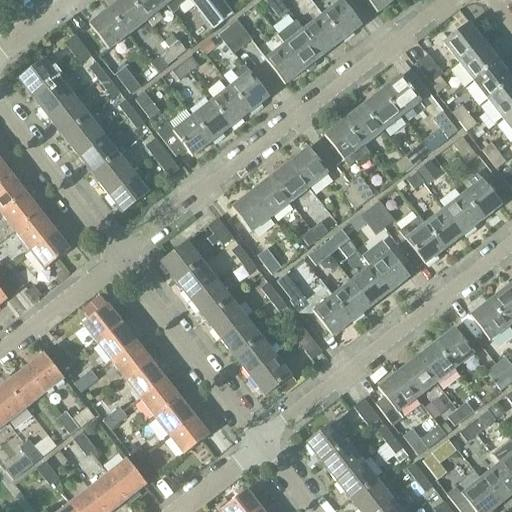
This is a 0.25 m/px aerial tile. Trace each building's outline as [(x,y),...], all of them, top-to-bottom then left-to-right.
[(130,0),(121,0),(108,10),(127,36),(147,21),(130,0)] [(160,0),(130,0),(147,21),(152,28),(163,20),(157,13),(166,6),(160,0)] [(160,0),(166,6),(172,14),(176,11),(178,7),(186,0),(160,0)] [(222,23),(204,0),(192,0),(191,1),(213,30),(222,23)] [(204,0),(222,23),(232,15),(219,0),(204,0)] [(281,2),(279,0),(264,0),(271,10),(281,2)] [(394,0),(365,0),(377,14),(394,0)] [(341,1),(322,16),(342,41),(361,26),(341,1)] [(127,36),(108,10),(88,25),(108,51),(127,36)] [(322,16),(303,31),(323,56),(342,41),(322,16)] [(284,46),(303,71),(304,71),(308,72),(315,67),(314,63),(323,56),(303,31),(296,21),(277,36),(284,45),(284,46)] [(237,22),(227,29),(242,48),(251,41),(237,22)] [(443,43),(457,63),(483,43),(468,24),(443,43)] [(242,48),(227,29),(218,36),(232,55),(242,48)] [(64,44),(79,64),(89,56),(74,36),(64,44)] [(178,42),(169,49),(176,59),(186,51),(178,42)] [(457,63),(472,82),(498,62),(483,43),(457,63)] [(303,71),(284,46),(264,61),(284,86),(303,71)] [(176,59),(169,49),(159,57),(167,66),(176,59)] [(429,84),(439,77),(442,75),(427,56),(415,66),(429,84)] [(190,58),(181,65),(188,74),(198,67),(190,58)] [(18,81),(32,100),(59,79),(44,60),(18,81)] [(472,82),(487,101),(511,81),(511,80),(498,62),(472,82)] [(88,69),(97,80),(104,75),(95,63),(88,69)] [(188,74),(181,65),(172,72),(179,82),(188,74)] [(239,80),(230,88),(249,113),(269,98),(244,66),(234,74),(239,80)] [(115,76),(130,95),(139,87),(124,68),(115,76)] [(104,75),(97,80),(106,92),(113,86),(104,75)] [(400,77),(381,92),(401,117),(420,102),(400,77)] [(439,77),(429,84),(437,94),(446,87),(439,77)] [(32,100),(47,119),(74,98),(59,79),(32,100)] [(511,81),(487,101),(502,120),(511,112),(511,81)] [(230,88),(210,103),(230,128),(249,113),(230,88)] [(381,92),(362,107),(382,132),(401,117),(381,92)] [(134,101),(149,120),(158,113),(144,94),(134,101)] [(47,119),(62,138),(89,117),(74,98),(47,119)] [(118,107),(127,118),(134,113),(125,101),(118,107)] [(210,103),(191,118),(211,143),(230,128),(210,103)] [(452,113),(459,123),(469,116),(461,106),(452,113)] [(362,107),(343,121),(363,146),(382,132),(362,107)] [(511,112),(502,120),(511,132),(511,112)] [(134,113),(127,118),(136,130),(143,124),(134,113)] [(432,120),(447,139),(456,132),(442,113),(432,120)] [(469,116),(459,123),(466,132),(476,125),(469,116)] [(62,138),(77,157),(103,136),(89,117),(62,138)] [(211,143),(191,118),(173,132),(167,125),(156,134),(175,158),(185,150),(192,158),(211,143)] [(363,146),(343,121),(323,136),(348,167),(355,162),(356,163),(369,154),(363,146)] [(77,157),(92,176),(118,155),(103,136),(77,157)] [(452,145),(467,164),(476,157),(461,138),(452,145)] [(144,147),(153,159),(163,151),(155,140),(144,147)] [(422,143),(402,158),(410,168),(429,153),(422,143)] [(481,151),(489,161),(498,154),(491,144),(481,151)] [(308,149),(288,164),(308,189),(327,174),(308,149)] [(163,151),(153,159),(168,178),(178,170),(163,151)] [(498,154),(489,161),(496,170),(505,163),(498,154)] [(92,176),(106,195),(133,175),(118,155),(92,176)] [(410,168),(402,158),(394,165),(401,175),(410,168)] [(0,184),(11,176),(0,161),(0,184)] [(288,164),(269,179),(289,204),(308,189),(288,164)] [(425,166),(415,174),(422,184),(432,176),(425,166)] [(422,184),(415,174),(406,181),(413,190),(422,184)] [(472,188),(462,195),(482,221),(501,206),(481,180),(476,174),(467,181),(472,188)] [(133,175),(106,195),(121,214),(148,194),(133,175)] [(0,184),(0,214),(25,195),(11,176),(0,184)] [(359,177),(349,185),(363,204),(374,196),(359,177)] [(269,179),(251,193),(270,218),(289,204),(269,179)] [(363,204),(349,185),(340,192),(355,211),(363,204)] [(270,218),(251,193),(231,208),(251,234),(270,218)] [(0,214),(0,217),(13,234),(40,214),(25,195),(0,214)] [(462,195),(443,210),(463,236),(482,221),(462,195)] [(378,202),(368,210),(383,229),(393,221),(378,202)] [(383,229),(368,210),(360,217),(374,236),(383,229)] [(443,210),(424,225),(444,250),(463,236),(443,210)] [(13,234),(27,253),(54,233),(40,214),(13,234)] [(424,225),(418,217),(398,232),(424,266),(444,250),(424,225)] [(232,239),(217,219),(207,227),(222,247),(232,239)] [(319,223),(310,230),(317,240),(327,233),(319,223)] [(317,240),(310,230),(300,238),(308,247),(317,240)] [(54,233),(27,253),(41,272),(68,252),(54,233)] [(332,239),(322,246),(330,256),(339,248),(332,239)] [(160,264),(175,283),(201,262),(186,243),(160,264)] [(231,252),(240,263),(247,258),(238,246),(231,252)] [(330,256),(322,246),(313,254),(320,263),(330,256)] [(256,257),(271,276),(281,269),(266,250),(256,257)] [(389,252),(369,268),(389,293),(409,278),(389,252)] [(247,258),(240,263),(249,275),(256,269),(247,258)] [(175,283),(190,302),(216,281),(201,262),(175,283)] [(369,268),(350,282),(370,308),(389,293),(369,268)] [(5,271),(0,274),(0,284),(10,297),(19,290),(5,271)] [(351,323),(331,297),(324,288),(306,301),(286,275),(276,282),(290,301),(289,302),(299,315),(308,308),(332,338),(351,323)] [(190,302),(205,321),(231,300),(216,281),(190,302)] [(350,282),(331,297),(351,323),(370,308),(350,282)] [(260,290),(269,301),(276,295),(267,284),(260,290)] [(511,292),(508,287),(489,302),(508,327),(511,324),(511,292)] [(276,295),(269,301),(278,312),(285,307),(276,295)] [(205,321),(219,340),(246,319),(231,300),(205,321)] [(508,327),(489,302),(469,317),(489,342),(508,327)] [(81,326),(95,345),(121,324),(107,305),(81,326)] [(219,340),(234,359),(261,339),(246,319),(219,340)] [(287,330),(296,341),(306,334),(297,322),(287,330)] [(95,345),(110,363),(136,343),(121,324),(95,345)] [(454,329),(435,344),(454,369),(474,354),(454,329)] [(306,334),(296,341),(311,361),(321,353),(306,334)] [(234,359),(249,378),(276,358),(261,339),(234,359)] [(110,363),(125,382),(151,362),(136,343),(110,363)] [(435,344),(415,359),(435,384),(454,369),(435,344)] [(47,352),(62,370),(70,364),(56,345),(47,352)] [(43,355),(24,370),(44,395),(63,380),(43,355)] [(276,358),(249,378),(264,397),(290,377),(276,358)] [(511,367),(504,358),(495,365),(510,384),(511,382),(511,367)] [(415,359),(396,374),(416,399),(435,384),(415,359)] [(125,382),(139,401),(165,381),(151,362),(125,382)] [(510,384),(495,365),(485,373),(500,392),(510,384)] [(24,370),(5,385),(25,410),(44,395),(24,370)] [(90,371),(81,378),(89,387),(97,381),(90,371)] [(416,399),(396,374),(377,389),(384,399),(376,405),(392,426),(401,418),(397,414),(416,399)] [(89,387),(81,378),(73,384),(80,394),(89,387)] [(139,401),(154,420),(180,399),(165,381),(139,401)] [(5,385),(0,388),(0,417),(6,425),(25,410),(5,385)] [(439,396),(426,403),(433,416),(446,409),(439,396)] [(194,418),(180,399),(154,420),(155,420),(134,436),(142,446),(162,430),(169,438),(194,418)] [(353,408),(368,427),(378,419),(363,400),(353,408)] [(465,403),(456,410),(464,420),(473,413),(465,403)] [(119,408),(110,415),(117,424),(126,418),(119,408)] [(464,420),(456,410),(446,418),(454,427),(464,420)] [(57,420),(63,429),(72,421),(66,413),(57,420)] [(117,424),(110,415),(102,422),(109,431),(117,424)] [(194,418),(169,438),(183,457),(209,437),(194,418)] [(478,419),(469,426),(476,436),(485,428),(478,419)] [(72,421),(63,429),(69,437),(78,430),(72,421)] [(306,444),(320,463),(347,443),(332,424),(306,444)] [(476,436),(469,426),(459,434),(466,443),(476,436)] [(377,432),(386,444),(393,438),(384,427),(377,432)] [(402,437),(417,456),(426,449),(412,430),(402,437)] [(72,441),(79,450),(88,442),(82,434),(72,441)] [(393,438),(386,444),(395,455),(402,450),(393,438)] [(19,449),(25,458),(35,451),(29,442),(19,449)] [(88,442),(79,450),(85,458),(95,451),(88,442)] [(320,463),(335,482),(362,462),(347,443),(320,463)] [(128,456),(135,464),(144,457),(137,448),(128,456)] [(35,451),(25,458),(32,467),(42,459),(35,451)] [(511,453),(498,465),(511,481),(511,453)] [(422,462),(437,481),(446,474),(431,455),(422,462)] [(144,457),(135,464),(149,483),(159,475),(144,457)] [(126,461),(107,475),(127,501),(146,486),(126,461)] [(335,482),(350,502),(377,481),(362,462),(335,482)] [(35,471),(42,479),(51,472),(45,463),(35,471)] [(406,470),(415,482),(422,476),(413,465),(406,470)] [(511,481),(498,465),(479,480),(500,505),(511,494),(511,481)] [(51,472),(42,479),(48,488),(58,480),(51,472)] [(500,505),(479,480),(475,474),(456,489),(446,497),(458,511),(471,511),(473,511),(492,511),(500,505)] [(107,475),(88,490),(105,511),(112,511),(127,501),(107,475)] [(422,476),(415,482),(424,493),(431,488),(422,476)] [(350,502),(358,511),(375,511),(392,500),(377,481),(350,502)] [(223,504),(239,493),(234,486),(218,497),(223,504)] [(105,511),(88,490),(69,504),(75,511),(105,511)] [(220,511),(257,511),(260,510),(246,491),(220,511)] [(375,511),(400,511),(392,500),(375,511)] [(433,510),(433,511),(450,511),(443,503),(433,510)]
